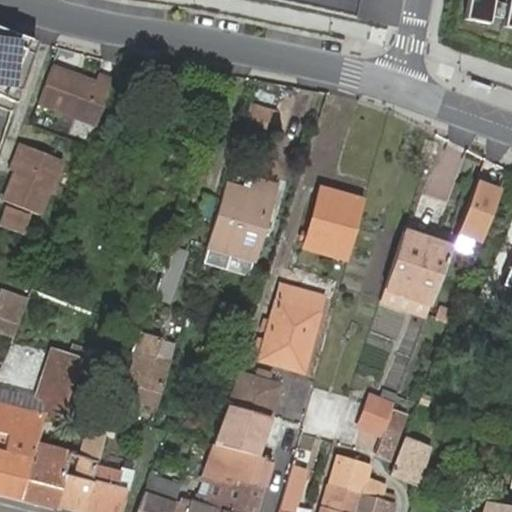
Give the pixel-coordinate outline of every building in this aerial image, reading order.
[(467,0),(463,19),(488,24),(489,16),(503,19),(507,0),(467,0)] [(511,0),(507,0),(503,19),(502,26),(511,28),(511,0)] [(0,110),(9,114),(33,43),(0,32),(0,110)] [(35,107),(90,127),(107,83),(52,63),(35,107)] [(250,106),(238,145),(265,155),(276,115),(250,106)] [(0,201),(37,214),(57,157),(20,144),(0,199),(0,201)] [(251,254),(267,201),(272,186),(251,179),(247,191),(223,182),(218,201),(207,239),(203,252),(247,265),(251,254)] [(500,192),(477,184),(457,238),(479,246),(500,192)] [(301,249),(314,253),(331,194),(318,190),(301,249)] [(314,253),(346,262),(363,204),(331,194),(314,253)] [(3,209),(0,218),(0,227),(24,236),(29,219),(3,209)] [(451,253),(402,235),(383,293),(379,305),(426,321),(430,311),(451,253)] [(187,257),(170,249),(152,301),(168,306),(187,257)] [(511,262),(502,288),(511,292),(511,262)] [(301,373),(318,312),(320,298),(279,288),(276,301),(260,361),(301,373)] [(23,309),(0,300),(0,332),(13,338),(23,309)] [(158,342),(135,336),(128,359),(133,361),(122,395),(155,405),(167,366),(151,361),(158,342)] [(74,381),(82,358),(50,348),(33,411),(43,414),(42,417),(59,422),(74,381)] [(240,374),(229,405),(266,418),(267,418),(277,388),(240,374)] [(358,430),(382,439),(392,411),(393,408),(369,400),(358,430)] [(0,448),(0,494),(20,500),(35,444),(42,417),(43,414),(33,411),(12,405),(12,410),(0,406),(0,433),(7,435),(4,449),(0,448)] [(266,418),(229,405),(215,444),(254,455),(266,418)] [(375,455),(390,461),(406,417),(392,411),(382,439),(377,450),(375,455)] [(100,460),(109,423),(90,418),(80,455),(90,458),(100,460)] [(390,472),(420,485),(432,445),(423,442),(405,436),(395,462),(390,472)] [(35,444),(20,500),(55,508),(55,505),(68,452),(35,444)] [(254,455),(215,444),(203,477),(211,479),(229,485),(231,478),(262,489),(269,460),(254,455)] [(68,452),(55,505),(81,511),(118,511),(124,491),(114,488),(120,473),(94,466),(93,470),(86,469),(90,458),(80,455),(68,452)] [(338,455),(328,490),(358,499),(360,493),(383,500),(385,491),(386,484),(366,477),(370,465),(338,455)] [(147,477),(133,511),(171,511),(178,488),(147,477)] [(203,477),(197,494),(206,497),(211,479),(203,477)] [(193,503),(221,511),(225,511),(255,511),(262,489),(231,478),(229,485),(211,479),(206,497),(197,494),(193,503)] [(292,511),(299,491),(285,487),(277,511),(292,511)] [(353,511),(358,499),(328,490),(321,511),(353,511)] [(385,491),(383,500),(392,503),(395,495),(385,491)] [(353,511),(393,511),(396,504),(392,503),(383,500),(360,493),(358,499),(353,511)] [(190,502),(187,511),(220,511),(221,511),(193,503),(190,502)] [(511,511),(511,507),(480,502),(477,511),(511,511)]
